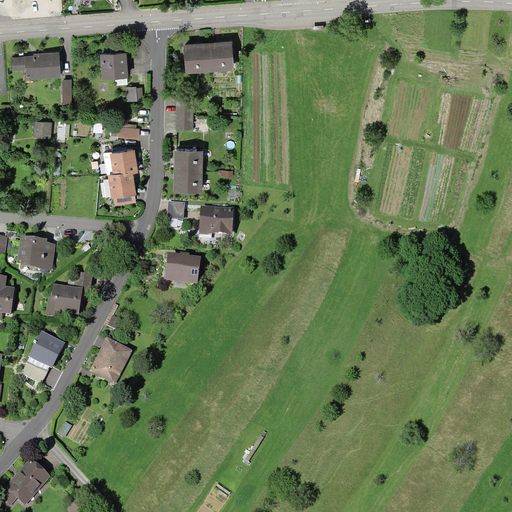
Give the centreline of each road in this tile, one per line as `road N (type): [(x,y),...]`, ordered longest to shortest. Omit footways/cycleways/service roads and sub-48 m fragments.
road 1 (residential): [(38,424),(138,232)]
road 2 (residential): [(138,232),(152,191),(154,21)]
road 3 (tertiary): [(301,11),(511,3)]
road 4 (tertiary): [(0,32),(154,21)]
road 5 (tertiary): [(154,21),(301,11)]
road 6 (residential): [(138,232),(0,217)]
